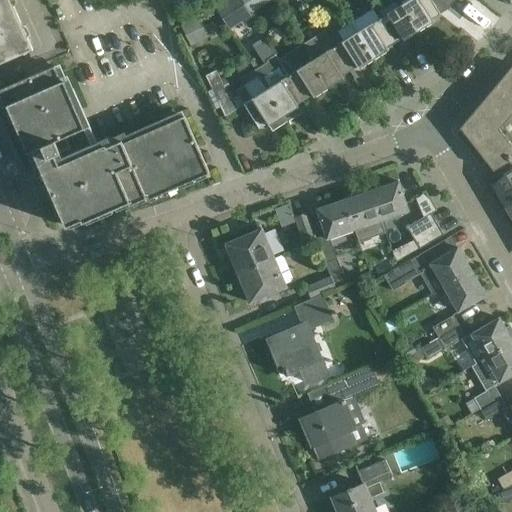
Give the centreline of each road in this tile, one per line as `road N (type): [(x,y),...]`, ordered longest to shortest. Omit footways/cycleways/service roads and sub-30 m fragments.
road 1 (residential): [(283,511),(164,223)]
road 2 (residential): [(164,223),(430,127)]
road 3 (tertiary): [(116,511),(25,272)]
road 4 (tertiary): [(0,286),(91,511)]
road 5 (residential): [(511,268),(430,127)]
road 6 (residential): [(25,272),(164,223)]
road 7 (residential): [(0,377),(50,511)]
road 8 (residential): [(430,127),(511,39)]
